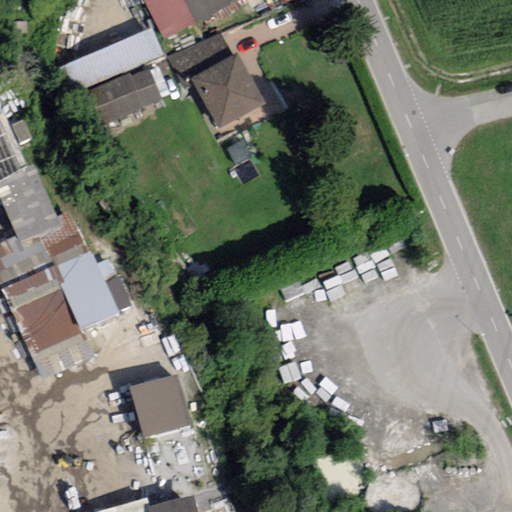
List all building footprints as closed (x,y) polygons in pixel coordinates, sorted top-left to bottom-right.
[(148,0),(166,38),(243,3),(241,0),(148,0)] [(67,61),(75,89),(167,61),(158,33),(67,61)] [(228,64),(187,86),(212,133),(253,112),(228,64)] [(36,349),(136,311),(115,255),(96,262),(76,207),(59,214),(39,160),(27,164),(7,112),(0,114),(0,193),(17,238),(0,244),(0,275),(3,284),(11,282),(36,349)] [(45,376),(97,362),(90,337),(38,351),(45,376)] [(120,395),(134,440),(179,426),(165,381),(120,395)] [(180,511),(178,503),(147,511),(135,511),(134,507),(116,511),(180,511)]
